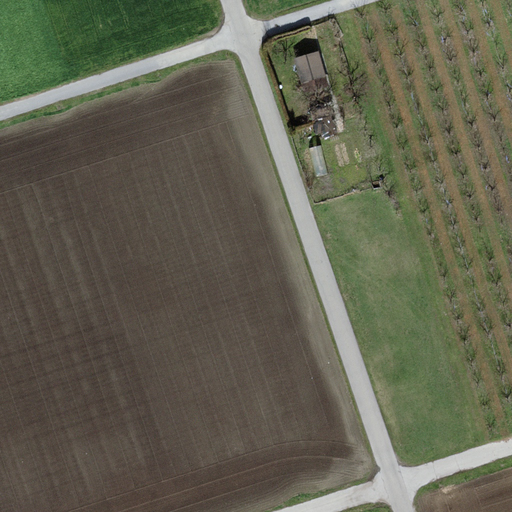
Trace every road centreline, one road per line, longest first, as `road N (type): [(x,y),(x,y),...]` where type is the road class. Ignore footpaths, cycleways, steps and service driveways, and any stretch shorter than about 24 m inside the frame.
road 1 (track): [(402,511),(227,0)]
road 2 (track): [(361,0),(0,113)]
road 3 (track): [(511,450),(320,511)]
